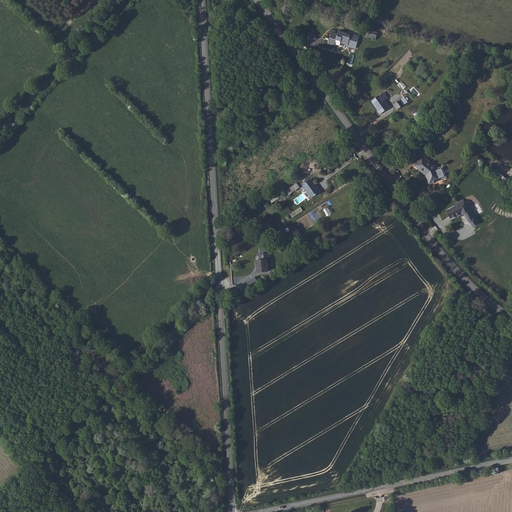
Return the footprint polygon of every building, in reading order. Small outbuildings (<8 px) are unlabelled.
[(314,31),(306,34),(309,42),(317,39),(314,31)] [(332,32),(328,43),(335,45),(336,41),(337,40),(341,41),(341,42),(345,44),(348,44),(347,46),(356,49),(359,36),(351,34),(350,35),(350,37),(348,37),(348,35),(348,34),(339,31),(338,34),(332,32)] [(380,33),(371,31),(369,38),(378,40),(380,33)] [(383,93),(372,101),(378,110),(378,111),(380,114),(390,108),(384,100),(388,98),(384,93),(383,93)] [(438,120),(435,119),(428,128),(432,132),(440,122),(438,120)] [(432,132),(428,128),(417,141),(422,145),(433,133),(432,132)] [(437,168),(422,156),(415,165),(426,175),(429,184),(439,180),(435,170),(436,169),(437,168)] [(507,178),(492,163),(489,166),(511,189),(511,181),(508,177),(507,178)] [(443,166),(436,169),(435,170),(439,180),(446,177),(443,166)] [(321,192),(311,179),(302,185),(312,198),(321,192)] [(289,195),(300,187),(297,183),(286,191),(289,195)] [(279,197),(274,189),(263,196),(269,204),(279,197)] [(455,207),(447,211),(451,218),(462,213),(463,215),(464,214),(469,222),(470,222),(473,227),(480,223),(475,215),(473,215),(472,212),(470,208),(469,209),(466,202),(465,203),(463,200),(454,204),(455,207)] [(303,211),(300,207),(290,214),(292,218),(303,211)] [(268,272),(267,260),(270,260),(270,252),(259,253),(259,260),(257,260),(258,272),(268,272)] [(259,284),(255,277),(246,282),(251,290),(259,284)]
